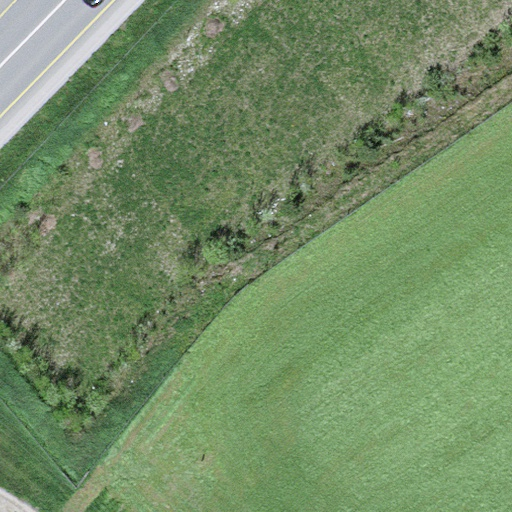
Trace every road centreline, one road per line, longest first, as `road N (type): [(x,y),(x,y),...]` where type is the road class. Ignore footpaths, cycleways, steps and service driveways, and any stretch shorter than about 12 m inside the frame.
road 1 (motorway): [(0,382),(473,0)]
road 2 (motorway): [(291,0),(0,225)]
